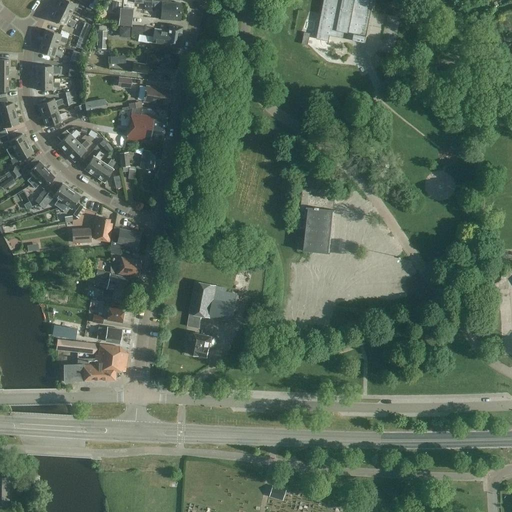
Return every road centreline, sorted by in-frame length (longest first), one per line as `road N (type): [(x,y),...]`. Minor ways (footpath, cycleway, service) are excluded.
road 1 (secondary): [(132,438),(511,443)]
road 2 (secondary): [(511,434),(133,426)]
road 3 (unclassified): [(137,398),(336,409),(511,405)]
road 4 (residential): [(155,227),(60,170),(37,141),(21,86),(23,28)]
road 5 (residential): [(155,227),(197,0)]
road 6 (residential): [(137,398),(155,227)]
road 7 (unclassified): [(0,398),(137,398)]
road 8 (secondary): [(133,426),(0,421)]
road 9 (secondary): [(0,431),(132,438)]
